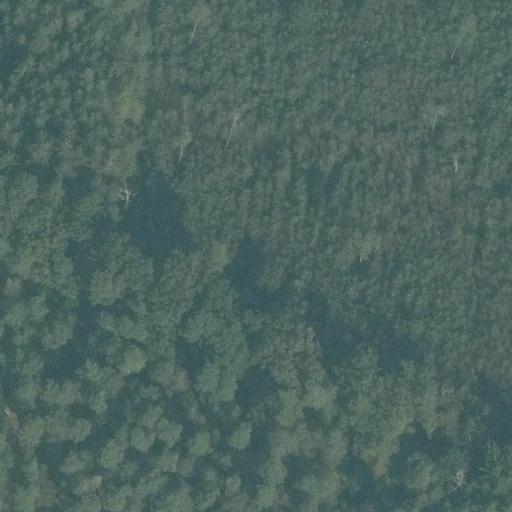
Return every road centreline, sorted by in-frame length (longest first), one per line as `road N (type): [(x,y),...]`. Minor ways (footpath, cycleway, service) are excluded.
road 1 (track): [(511,473),(0,227)]
road 2 (track): [(0,416),(49,379),(142,376),(331,460)]
